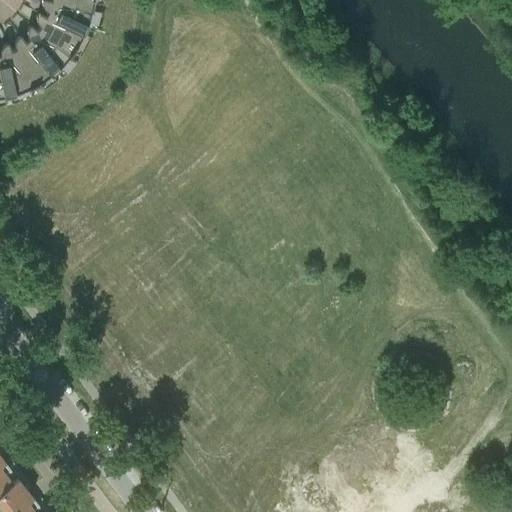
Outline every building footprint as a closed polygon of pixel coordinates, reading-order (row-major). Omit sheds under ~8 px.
[(46,12),(45,14),(83,30),(86,24),(85,24),(89,10),(90,10),(89,9),(90,5),(61,0),(49,0),(39,0),(40,2),(40,5),(42,8),(44,10),(46,12)] [(38,27),(37,28),(70,53),(74,47),(80,35),(81,35),(82,34),(81,34),(83,30),(45,14),(44,16),(36,12),(35,13),(34,16),(34,19),(35,22),(36,25),(38,27)] [(27,39),(25,40),(52,72),(58,68),(57,67),(66,56),(67,57),(68,57),(67,56),(70,53),(37,28),(35,30),(28,24),(27,25),(26,28),(25,31),(25,34),(26,37),(27,39)] [(14,49),(12,50),(31,86),(37,84),(37,83),(48,74),(49,76),(49,75),(49,74),(52,72),(25,40),(24,42),(18,34),(17,35),(17,36),(15,38),(13,40),(13,43),(13,46),(14,49)] [(0,70),(7,96),(13,94),(26,88),(27,89),(27,88),(31,86),(12,50),(10,51),(6,42),(4,43),(2,45),(0,46),(0,70)] [(227,68),(33,216),(86,285),(280,137),(227,68)] [(274,164),(240,190),(251,205),(286,179),(274,164)] [(286,179),(251,205),(262,219),(279,206),(296,193),(286,179)] [(296,193),(279,206),(290,221),(324,195),(313,181),(296,193)] [(324,195),(290,221),(300,235),(335,209),(324,195)] [(335,209),(300,235),(311,250),(346,224),(335,209)] [(346,224),(311,250),(322,264),(356,238),(346,224)] [(356,238),(322,264),(333,278),(367,253),(356,238)] [(140,253),(106,279),(118,294),(152,268),(140,253)] [(367,253),(333,278),(344,293),(334,300),(343,311),(366,294),(358,283),(378,268),(367,253)] [(278,264),(263,276),(289,310),(304,298),(278,264)] [(152,268),(118,294),(129,308),(163,282),(152,268)] [(263,276),(248,287),(260,303),(274,321),(289,310),(263,276)] [(163,282),(129,308),(140,323),(174,297),(163,282)] [(174,297),(140,323),(150,337),(178,315),(184,310),(174,297)] [(260,303),(227,328),(253,362),(270,349),(258,333),(274,321),(260,303)] [(150,337),(143,341),(155,356),(189,330),(178,315),(150,337)] [(189,330),(155,356),(166,371),(200,345),(189,330)] [(200,345),(166,371),(176,384),(166,392),(176,404),(198,386),(190,376),(211,360),(200,345)] [(323,366),(288,391),(313,424),(331,410),(319,394),(335,382),(323,366)] [(331,410),(313,424),(325,441),(359,415),(347,398),(331,410)] [(345,511),(270,412),(215,454),(249,499),(258,511),(345,511)] [(463,413),(446,425),(472,459),(506,434),(493,416),(475,429),(463,413)] [(359,415),(325,441),(338,458),(372,432),(359,415)] [(372,432),(338,458),(352,475),(386,450),(372,432)] [(511,441),(506,434),(472,459),(479,468),(497,493),(511,481),(511,474),(502,462),(511,454),(511,441)] [(0,491),(10,483),(4,475),(9,470),(3,462),(0,464),(0,491)] [(479,468),(446,493),(458,509),(459,511),(476,499),(486,511),(490,511),(504,501),(497,493),(479,468)] [(432,475),(400,499),(409,511),(421,511),(430,506),(434,511),(454,511),(458,509),(446,493),(432,475)] [(0,491),(0,508),(2,511),(12,511),(31,498),(16,479),(10,483),(0,491)] [(387,482),(352,508),(355,511),(383,511),(384,511),(383,511),(409,511),(400,499),(387,482)] [(32,511),(37,506),(31,498),(12,511),(32,511)]
